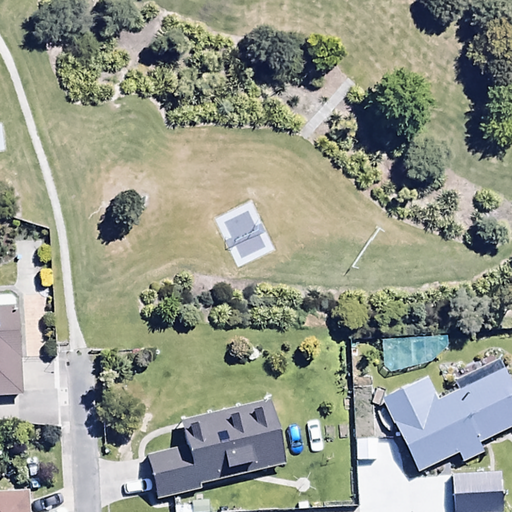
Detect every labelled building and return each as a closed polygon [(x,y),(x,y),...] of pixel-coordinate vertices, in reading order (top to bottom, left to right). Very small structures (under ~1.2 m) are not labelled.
[(17,301),(0,301),(0,402),(20,402),(17,301)] [(425,383),(380,407),(418,481),(456,461),(461,470),(482,459),(478,451),(511,433),(511,398),(492,359),(448,381),(453,390),(438,398),(441,404),(437,406),(425,383)] [(146,462),(158,505),(203,494),(202,490),(286,468),(270,406),(181,429),(186,451),(146,462)] [(499,511),(499,480),(450,481),(450,511),(499,511)] [(0,511),(30,511),(30,497),(0,498),(0,511)]
